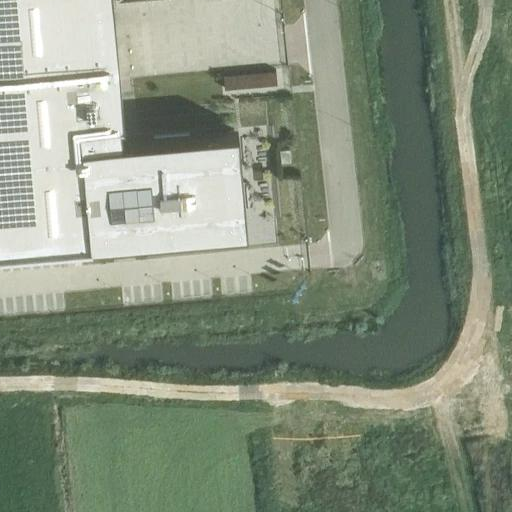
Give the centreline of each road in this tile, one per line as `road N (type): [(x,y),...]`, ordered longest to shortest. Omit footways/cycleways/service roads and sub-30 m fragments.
road 1 (secondary): [(511,490),(307,446),(154,432),(0,431)]
road 2 (secondary): [(0,464),(132,470),(353,511)]
road 3 (unknown): [(309,255),(0,284)]
road 4 (tertiary): [(487,8),(511,304)]
road 5 (unclassified): [(320,0),(345,231),(331,253),(309,255)]
